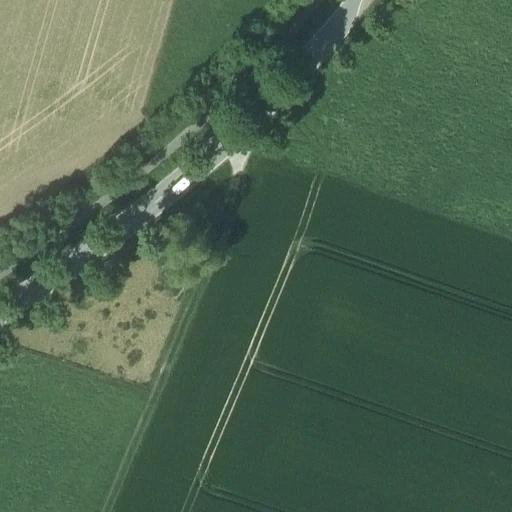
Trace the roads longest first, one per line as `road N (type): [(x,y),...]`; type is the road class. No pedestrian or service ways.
road 1 (unclassified): [(0,310),(153,201),(263,107),(358,0)]
road 2 (track): [(233,132),(241,177),(106,511)]
